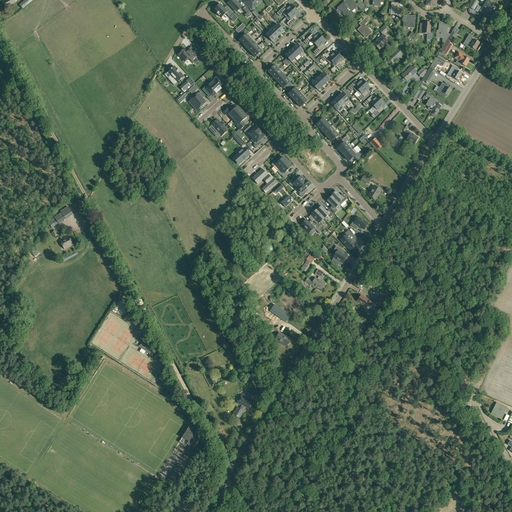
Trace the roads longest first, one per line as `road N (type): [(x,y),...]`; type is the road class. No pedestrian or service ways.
road 1 (track): [(228,473),(0,31)]
road 2 (tertiary): [(228,473),(382,225)]
road 3 (track): [(503,448),(388,244)]
